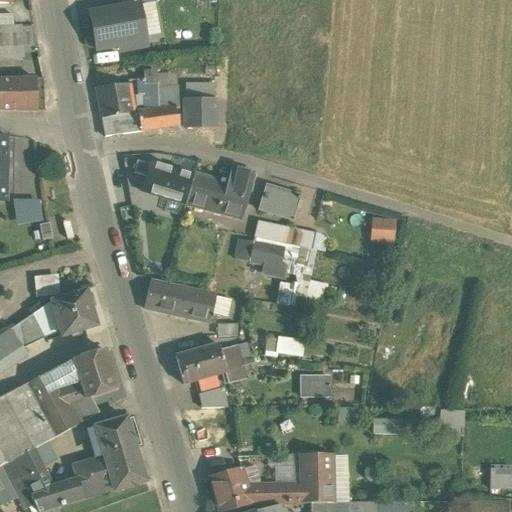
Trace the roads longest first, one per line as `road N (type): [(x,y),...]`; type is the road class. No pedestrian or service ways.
road 1 (tertiary): [(186,511),(84,147)]
road 2 (residential): [(376,200),(200,152),(84,147)]
road 3 (tertiary): [(84,147),(56,0)]
road 4 (track): [(511,244),(376,200)]
